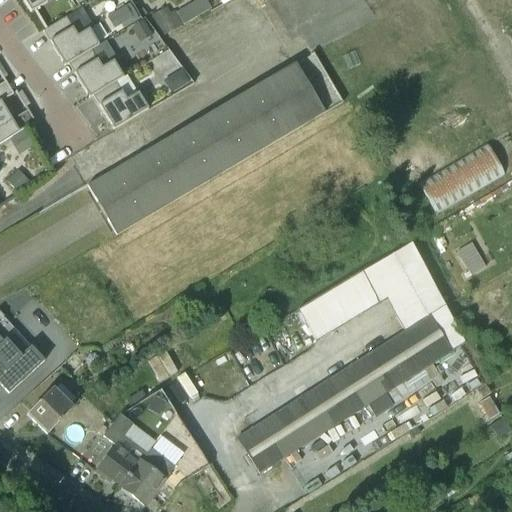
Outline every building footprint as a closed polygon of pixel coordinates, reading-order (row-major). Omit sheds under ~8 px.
[(21,0),(30,14),(47,3),(45,0),(21,0)] [(162,37),(209,11),(211,10),(204,0),(197,0),(176,13),(174,11),(169,14),(165,8),(150,17),(162,37)] [(112,13),(120,26),(123,31),(139,21),(128,4),(112,13)] [(65,19),(42,32),(64,68),(67,65),(90,52),(98,47),(88,31),(76,37),(65,19)] [(139,32),(145,42),(152,37),(146,27),(142,21),(130,29),(133,35),(139,32)] [(92,97),(115,83),(122,79),(112,62),(101,69),(90,52),(67,65),(88,100),(92,97)] [(342,104),(312,54),(87,187),(116,237),(342,104)] [(182,70),(163,82),(171,96),(190,84),(182,70)] [(0,103),(12,96),(5,83),(0,86),(0,103)] [(92,97),(113,131),(147,111),(137,94),(125,101),(115,83),(92,97)] [(0,144),(35,124),(27,112),(11,121),(0,103),(0,144)] [(434,215),(505,173),(487,142),(415,184),(434,215)] [(18,171),(6,182),(17,194),(29,183),(18,171)] [(237,439),(260,475),(277,464),(367,407),(374,419),(392,408),(384,396),(464,345),(410,245),(297,311),(305,326),(315,343),(385,301),(395,319),(403,333),(237,439)] [(0,387),(11,398),(44,363),(0,321),(0,387)] [(485,386),(477,391),(481,399),(489,395),(485,386)] [(72,409),(52,389),(26,416),(46,436),(72,409)] [(141,391),(125,401),(130,409),(146,399),(141,391)] [(112,480),(121,486),(122,487),(176,417),(159,392),(119,416),(115,422),(102,438),(115,447),(95,473),(109,484),(112,480)] [(478,405),(488,421),(498,415),(489,399),(478,405)] [(176,417),(122,487),(121,486),(119,489),(144,507),(158,488),(169,496),(176,487),(208,467),(198,451),(176,417)] [(510,433),(503,419),(490,426),(498,440),(510,433)] [(511,472),(511,453),(503,458),(511,472)] [(425,467),(412,475),(419,485),(431,477),(425,467)] [(454,485),(441,492),(446,500),(458,492),(454,485)]
